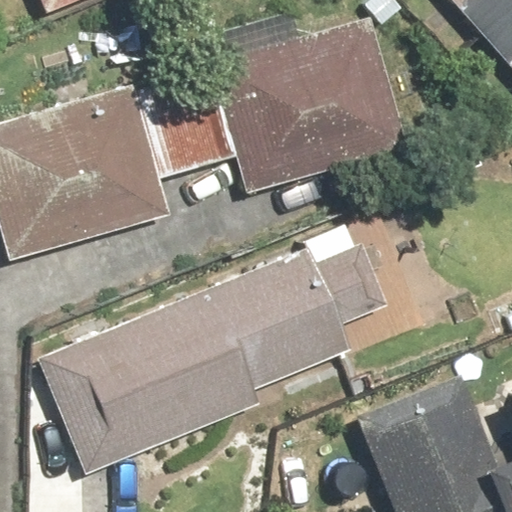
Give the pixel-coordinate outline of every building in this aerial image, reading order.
[(30,0),(36,14),(66,0),(30,0)] [(511,0),(438,0),(511,84),(511,0)] [(233,196),(398,150),(362,20),(0,119),(0,258),(160,215),(150,178),(223,158),(233,196)] [(253,402),(248,390),(343,348),(333,326),(381,306),(342,218),(23,358),(76,479),(253,402)] [(511,432),(511,444),(492,453),(452,366),(336,419),(378,511),(511,511),(511,381),(493,390),(511,432)]
